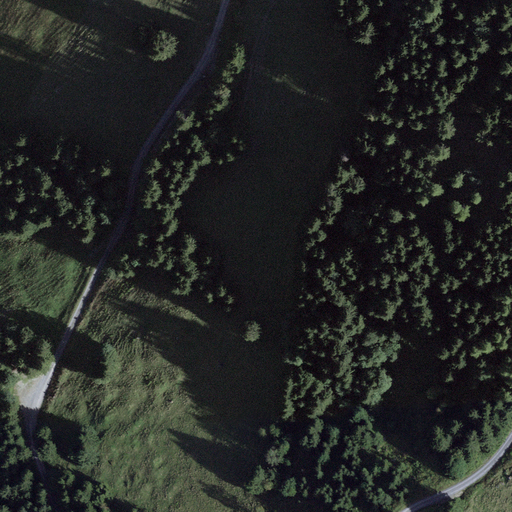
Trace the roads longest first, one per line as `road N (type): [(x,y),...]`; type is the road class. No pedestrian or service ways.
road 1 (track): [(58,511),(33,441),(37,410),(124,218),(136,163),(209,51),(226,0)]
road 2 (track): [(511,433),(475,476),(402,511)]
